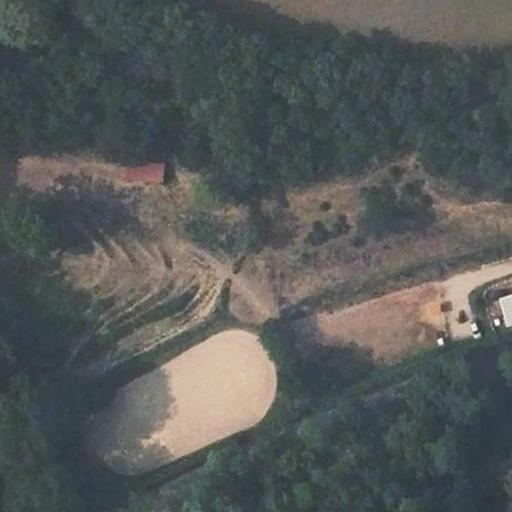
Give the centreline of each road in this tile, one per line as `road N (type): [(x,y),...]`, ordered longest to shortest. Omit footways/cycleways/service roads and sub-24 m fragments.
road 1 (tertiary): [(511,356),(314,421),(119,511)]
road 2 (track): [(314,421),(251,318),(186,258),(108,203)]
